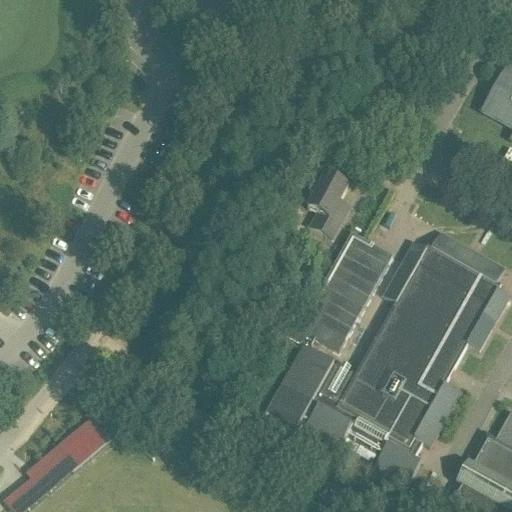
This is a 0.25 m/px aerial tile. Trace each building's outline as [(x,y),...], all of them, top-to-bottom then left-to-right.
[(511,73),(507,70),(481,116),(511,133),(511,139),(509,144),(511,145),(511,73)] [(347,191),(326,179),(307,212),(317,218),(309,233),(332,245),(345,220),(335,214),(347,191)] [(304,351),(281,392),(265,420),(295,437),(296,436),(302,439),(301,440),(335,459),(335,458),(371,478),(370,479),(404,498),(421,468),(414,464),(423,449),(429,452),(460,398),(445,390),(467,350),(479,356),(509,302),(498,295),(500,291),(497,289),(505,274),(440,237),(431,252),(428,250),(425,254),(414,248),(383,302),(395,309),(354,381),(333,369),(334,367),(304,351)] [(333,252),(322,246),(317,254),(329,261),(333,252)] [(299,272),(291,268),(285,279),(293,283),(299,272)] [(485,436),(441,511),(511,511),(511,416),(509,415),(493,440),(485,436)] [(73,478),(110,447),(95,430),(59,461),(73,478)]
